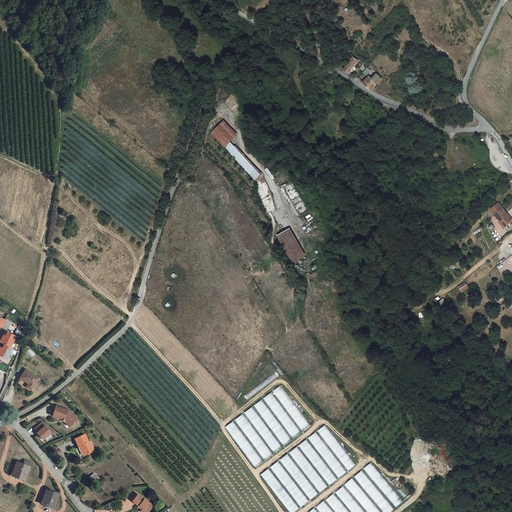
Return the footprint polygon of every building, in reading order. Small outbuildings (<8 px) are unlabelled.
[(351,68),(359,58),(354,54),(342,70),(349,74),(353,70),(351,68)] [(368,65),(363,61),(359,66),(363,70),(368,65)] [(372,89),(381,75),(374,70),(370,76),(368,74),(363,82),(371,88),(372,89)] [(229,142),(237,135),(223,120),(210,134),(255,182),(263,174),(235,144),(233,146),(229,142)] [(511,222),(501,210),(496,205),(489,211),(494,216),(499,222),(500,221),(506,228),(511,222)] [(294,261),(307,253),(292,225),(277,232),(294,261)] [(14,340),(16,336),(7,332),(5,336),(3,335),(0,340),(0,341),(2,343),(4,344),(2,348),(0,347),(0,356),(6,359),(9,352),(15,355),(17,351),(9,347),(13,339),(14,340)] [(39,380),(26,370),(20,379),(27,385),(25,388),(31,391),(39,380)] [(277,377),(275,374),(245,396),(248,399),(277,377)] [(281,385),(273,391),(303,431),(311,425),(281,385)] [(272,393),(264,399),(293,438),(301,432),(272,393)] [(262,400),(254,406),(283,445),(292,439),(262,400)] [(56,406),(52,416),(61,419),(63,420),(66,423),(69,427),(71,425),(77,420),(69,411),(56,406)] [(253,407),(245,413),(274,453),(282,447),(253,407)] [(243,414),(235,420),(265,460),(273,454),(243,414)] [(233,421),(225,427),(255,467),(263,461),(233,421)] [(34,429),(37,432),(37,433),(42,439),(50,433),(42,423),(34,429)] [(326,425),(318,431),(348,470),(356,464),(326,425)] [(316,432),(308,438),(339,477),(346,471),(316,432)] [(84,456),(93,453),(90,444),(88,444),(85,437),(76,440),(79,448),(81,448),(84,456)] [(306,440),(299,446),(329,485),(337,479),(306,440)] [(297,447),(289,453),(319,492),(327,486),(297,447)] [(288,454),(280,460),(310,499),(318,493),(288,454)] [(17,463),(12,476),(25,481),(30,467),(32,463),(25,461),(24,465),(17,463)] [(278,461),(270,467),(301,507),(309,500),(278,461)] [(371,463),(364,469),(396,506),(403,500),(371,463)] [(269,469),(261,475),(289,511),(293,511),(299,508),(269,469)] [(362,471),(354,477),(384,511),(389,511),(394,508),(362,471)] [(391,482),(405,498),(409,494),(396,478),(391,482)] [(380,511),(352,479),(345,485),(367,511),(380,511)] [(364,511),(343,487),(336,493),(351,511),(364,511)] [(52,509),(57,495),(44,490),(39,504),(52,509)] [(348,511),(333,494),(326,500),(335,511),(348,511)] [(144,511),(149,511),(154,506),(139,495),(133,502),(140,507),(141,506),(144,509),(143,511),(144,511)] [(332,511),(323,501),(316,507),(320,511),(332,511)]
